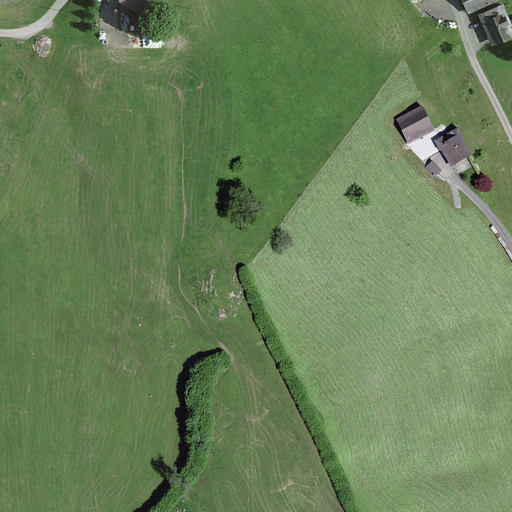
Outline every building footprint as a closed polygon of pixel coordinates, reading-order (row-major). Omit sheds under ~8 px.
[(149,0),(119,0),(119,1),(144,17),(153,3),(149,0)] [(503,0),(465,0),(470,13),(503,0)] [(506,4),(478,15),(491,48),(511,39),(511,21),(506,4)] [(427,110),(398,120),(407,146),(436,137),(427,110)] [(460,131),(437,143),(450,169),(473,157),(460,131)] [(435,173),(442,170),(437,159),(430,162),(435,173)]
